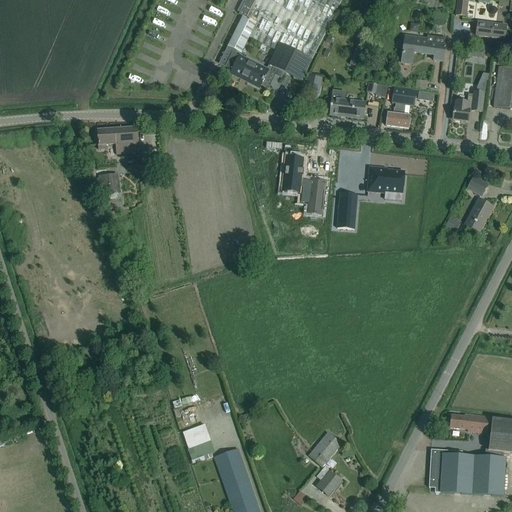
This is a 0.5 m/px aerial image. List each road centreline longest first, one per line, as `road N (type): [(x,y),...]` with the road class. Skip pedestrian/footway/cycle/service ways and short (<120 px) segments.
road 1 (unclassified): [(511,152),(194,118),(0,122)]
road 2 (unclassified): [(377,511),(511,252)]
road 3 (unclassified): [(82,511),(0,258)]
